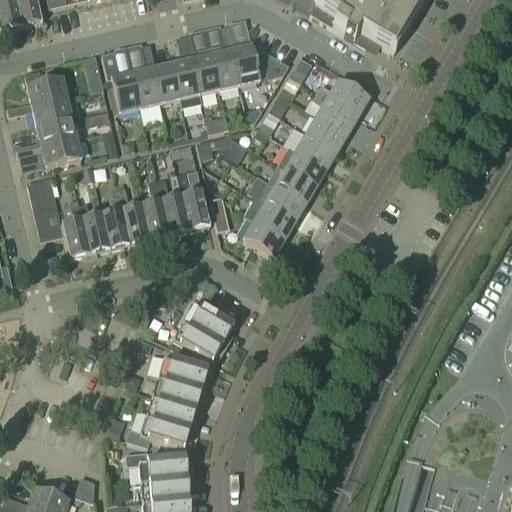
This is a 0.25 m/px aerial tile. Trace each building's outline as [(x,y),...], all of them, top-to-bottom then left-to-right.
[(0,0),(0,38),(20,34),(11,0),(0,0)] [(33,0),(11,0),(20,34),(40,29),(33,0)] [(62,0),(43,0),(47,16),(86,7),(84,0),(79,0),(63,4),(62,0)] [(121,0),(84,0),(86,7),(86,9),(122,1),(121,0)] [(320,0),(308,21),(343,41),(348,33),(393,60),(428,0),(320,0)] [(227,32),(219,34),(222,47),(230,45),(227,32)] [(187,42),(179,44),(182,56),(190,54),(187,42)] [(230,45),(222,47),(224,58),(229,57),(233,56),(230,45)] [(148,51),(139,53),(142,65),(151,63),(148,51)] [(249,53),(233,56),(229,57),(237,92),(257,87),(249,53)] [(190,54),(182,56),(184,68),(189,67),(193,66),(190,54)] [(229,57),(224,58),(209,62),(217,97),(237,92),(229,57)] [(113,59),(99,62),(105,87),(109,87),(117,120),(137,116),(129,81),(118,83),(113,59)] [(264,64),(264,78),(278,87),(286,73),(265,61),(264,64)] [(209,62),(193,66),(189,67),(197,101),(217,97),(209,62)] [(151,63),(142,65),(145,77),(149,76),(153,75),(151,63)] [(189,67),(184,68),(169,71),(177,106),(179,115),(199,110),(197,101),(189,67)] [(153,75),(149,76),(157,111),(177,106),(169,71),(153,75)] [(149,76),(145,77),(129,81),(137,116),(157,111),(149,76)] [(291,76),(287,84),(298,90),(302,82),(291,76)] [(38,78),(23,82),(26,93),(25,93),(29,110),(30,114),(65,106),(60,86),(40,90),(38,78)] [(319,93),(314,100),(355,125),(366,106),(335,88),(329,99),(319,93)] [(281,94),(276,101),(287,108),(292,100),(281,94)] [(314,100),(309,108),(320,114),(314,124),(345,142),(355,125),(314,100)] [(276,101),(272,108),(283,115),(287,108),(276,101)] [(65,106),(30,114),(31,119),(35,134),(70,126),(65,106)] [(29,110),(18,113),(20,122),(31,119),(30,114),(29,110)] [(18,113),(5,115),(7,124),(20,122),(18,113)] [(108,117),(95,120),(96,127),(110,125),(108,117)] [(225,123),(204,127),(207,140),(228,135),(225,123)] [(314,124),(304,141),(335,159),(345,142),(314,124)] [(35,134),(39,150),(39,154),(74,146),(70,126),(35,134)] [(260,128),(256,136),(267,142),(271,135),(260,128)] [(256,136),(251,144),(262,150),(267,142),(256,136)] [(103,152),(115,150),(112,137),(101,140),(103,152)] [(304,141),(293,158),(324,177),(335,159),(304,141)] [(226,142),(194,149),(196,158),(209,155),(236,149),(236,148),(226,142)] [(39,154),(40,159),(44,175),(79,167),(74,146),(39,154)] [(123,160),(134,157),(132,151),(127,148),(121,150),(123,160)] [(39,150),(27,153),(29,161),(40,159),(39,154),(39,150)] [(27,153),(14,155),(16,164),(29,161),(27,153)] [(286,154),(276,172),(314,195),(324,177),(293,158),(286,154)] [(209,155),(196,158),(198,166),(211,163),(209,155)] [(276,172),(265,189),(303,212),(314,195),(276,172)] [(89,174),(82,176),(85,188),(92,186),(89,174)] [(190,194),(178,197),(180,203),(188,237),(208,232),(196,179),(187,181),(190,194)] [(49,184),(25,189),(28,201),(51,196),(49,184)] [(164,186),(155,188),(168,242),(188,237),(180,203),(168,205),(164,186)] [(151,209),(140,212),(148,246),(168,242),(155,188),(147,190),(151,209)] [(265,189),(255,207),(293,229),(303,212),(265,189)] [(51,196),(28,201),(30,213),(54,208),(51,196)] [(124,196),(115,198),(116,203),(128,251),(148,246),(140,212),(128,215),(124,196)] [(220,202),(207,205),(209,214),(222,211),(220,202)] [(111,219),(100,221),(108,256),(128,251),(116,203),(108,205),(111,219)] [(252,205),(241,222),(252,228),(283,247),(293,229),(255,207),(252,205)] [(59,231),(62,243),(67,265),(88,261),(77,212),(75,207),(67,208),(72,228),(59,231)] [(54,208),(30,213),(33,225),(57,219),(54,208)] [(85,210),(77,212),(88,261),(108,256),(100,221),(88,224),(85,210)] [(222,211),(209,214),(211,222),(224,219),(222,211)] [(57,219),(33,225),(36,236),(59,231),(57,219)] [(252,228),(241,246),(272,265),(283,247),(252,228)] [(59,231),(36,236),(38,248),(62,243),(59,231)] [(153,302),(154,310),(168,308),(166,300),(153,302)] [(192,311),(171,347),(210,369),(231,333),(192,311)] [(140,345),(136,355),(147,360),(151,350),(140,345)] [(127,436),(124,447),(146,454),(148,446),(181,456),(206,377),(163,363),(139,439),(127,436)] [(122,393),(119,400),(131,405),(134,397),(122,393)] [(109,431),(104,443),(116,447),(120,436),(109,431)] [(145,458),(124,460),(125,472),(137,471),(140,511),(186,511),(182,464),(146,467),(145,458)] [(78,484),(71,503),(91,511),(92,489),(78,484)] [(15,507),(13,511),(64,511),(67,508),(33,495),(27,511),(15,507)] [(4,503),(0,511),(13,511),(15,507),(4,503)]
